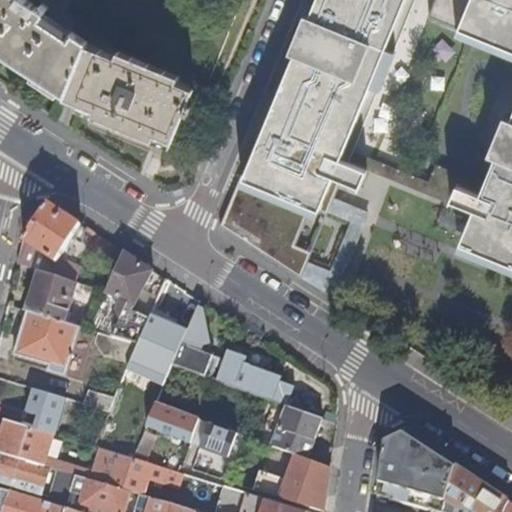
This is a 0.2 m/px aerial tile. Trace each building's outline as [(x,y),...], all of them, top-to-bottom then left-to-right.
[(0,0),(0,52),(66,96),(88,42),(71,31),(67,37),(40,20),(48,8),(41,4),(38,8),(25,0),(0,0)] [(511,0),(310,0),(264,112),(275,117),(271,128),(279,131),(249,204),(229,196),(218,222),(280,263),(322,169),(335,175),(336,173),(362,185),(370,168),(332,151),(336,142),(342,141),(343,141),(349,141),(351,140),(358,137),(359,135),(363,130),(364,127),(363,123),(362,120),(361,118),(338,99),(343,89),(355,94),(357,94),(360,94),(365,93),(367,91),(370,87),(371,86),(375,74),(376,62),(375,55),(364,33),(365,30),(376,41),(382,42),(388,43),(397,42),(398,41),(405,38),(407,36),(410,31),(411,27),(411,26),(411,24),(410,23),(410,20),(409,17),(408,16),(415,0),(445,0),(439,15),(511,49),(511,141),(489,191),(493,193),(491,199),(460,185),(453,200),(479,212),(463,245),(511,267),(511,0)] [(199,84),(89,39),(88,42),(66,96),(66,97),(177,140),(199,84)] [(24,240),(57,262),(82,224),(49,202),(24,240)] [(118,260),(124,251),(102,236),(95,246),(118,260)] [(69,266),(57,262),(22,250),(19,263),(40,270),(65,278),(69,266)] [(135,306),(137,302),(154,270),(125,251),(107,292),(116,297),(135,306)] [(40,270),(28,311),(34,313),(65,322),(77,282),(65,278),(40,270)] [(167,278),(152,314),(189,330),(199,306),(202,301),(194,296),(167,278)] [(199,306),(189,330),(174,365),(205,376),(211,379),(216,368),(221,370),(217,380),(278,402),(288,405),(295,385),(281,380),(282,376),(246,363),(248,356),(229,350),(225,360),(214,356),(214,355),(205,309),(199,306)] [(150,318),(137,312),(129,308),(125,311),(113,337),(138,344),(150,318)] [(28,311),(21,336),(27,338),(34,313),(28,311)] [(27,338),(21,336),(16,354),(17,354),(51,365),(49,370),(66,375),(81,327),(65,322),(34,313),(27,338)] [(138,344),(136,350),(126,371),(146,380),(151,368),(169,376),(173,367),(174,365),(189,330),(152,314),(150,318),(138,344)] [(126,371),(136,350),(138,344),(113,337),(100,333),(97,342),(107,354),(85,403),(109,410),(126,371)] [(19,361),(49,370),(51,365),(17,354),(16,357),(19,361)] [(69,398),(35,388),(24,424),(54,434),(58,435),(69,398)] [(288,405),(278,402),(276,407),(286,411),(273,446),(281,449),(309,459),(323,418),(288,405)] [(147,426),(192,443),(200,419),(157,404),(147,426)] [(77,475),(123,489),(129,470),(133,457),(102,448),(97,462),(94,472),(47,458),(54,434),(24,424),(8,419),(0,444),(0,452),(45,466),(60,470),(77,475)] [(200,419),(192,443),(196,444),(205,421),(200,419)] [(196,444),(201,446),(210,423),(205,421),(196,444)] [(210,423),(201,446),(229,456),(238,433),(210,423)] [(144,433),(133,457),(146,461),(156,438),(144,433)] [(376,494),(412,504),(423,507),(431,509),(440,511),(442,511),(445,502),(448,488),(455,466),(439,456),(404,433),(384,440),(376,494)] [(256,453),(261,441),(243,435),(238,447),(256,453)] [(280,497),(286,481),(261,473),(270,445),(261,441),(256,453),(238,447),(225,480),(280,497)] [(294,461),(286,481),(280,497),(325,511),(328,492),(332,468),(309,459),(281,449),(278,459),(286,462),(289,460),(294,461)] [(1,455),(0,459),(0,481),(42,494),(49,469),(1,455)] [(141,494),(145,495),(151,478),(179,487),(184,473),(146,461),(133,457),(129,470),(123,489),(131,491),(141,494)] [(448,488),(445,502),(458,509),(456,511),(474,511),(475,511),(504,511),(506,508),(510,502),(483,484),(455,466),(448,488)] [(77,475),(60,470),(52,497),(69,502),(74,484),(77,475)] [(85,488),(80,506),(100,511),(124,511),(131,491),(123,489),(77,475),(74,484),(85,488)] [(224,485),(217,511),(306,511),(307,511),(224,485)] [(65,511),(67,507),(11,489),(3,487),(0,495),(0,511),(2,511),(65,511)] [(131,491),(124,511),(135,511),(141,494),(131,491)] [(135,511),(147,511),(152,497),(145,495),(141,494),(135,511)] [(173,503),(181,506),(183,498),(175,496),(173,503)] [(152,497),(147,511),(193,511),(195,510),(181,506),(173,503),(152,497)] [(456,511),(458,509),(445,502),(442,511),(456,511)]
